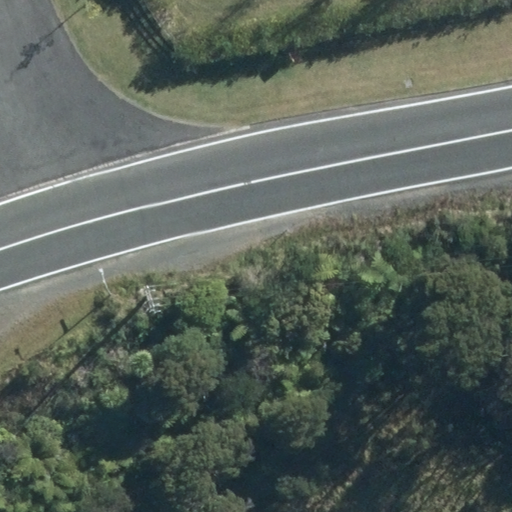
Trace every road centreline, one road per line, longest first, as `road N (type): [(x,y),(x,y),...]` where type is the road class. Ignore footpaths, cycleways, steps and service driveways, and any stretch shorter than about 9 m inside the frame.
road 1 (tertiary): [(511,131),(83,211)]
road 2 (residential): [(83,211),(3,0)]
